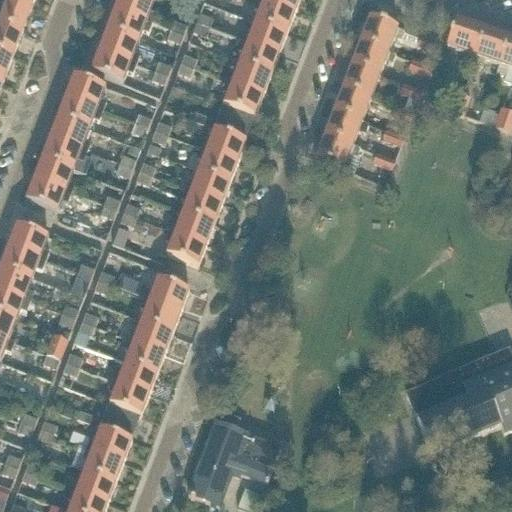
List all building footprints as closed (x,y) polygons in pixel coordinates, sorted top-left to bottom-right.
[(32,10),(36,0),(10,0),(10,2),(32,10)] [(151,16),(155,3),(146,0),(120,0),(115,14),(152,28),(156,18),(151,16)] [(295,18),(301,0),(259,0),(258,3),(295,18)] [(0,28),(22,37),(32,10),(10,2),(4,19),(0,17),(0,28)] [(287,39),(295,18),(258,3),(254,13),(260,15),(256,26),(287,39)] [(149,37),(152,28),(115,14),(107,34),(139,46),(143,35),(149,37)] [(197,27),(210,32),(213,24),(200,19),(197,27)] [(361,46),(389,56),(395,41),(402,44),(405,35),(370,22),(361,46)] [(469,67),(482,32),(457,24),(453,35),(452,36),(450,40),(451,40),(447,51),(463,57),(460,64),(469,67)] [(171,35),(184,40),(187,30),(174,25),(171,35)] [(280,59),(287,39),(256,26),(251,37),(246,35),(243,45),(280,59)] [(202,53),(210,32),(197,27),(189,48),(202,53)] [(0,55),(13,61),(22,37),(0,28),(0,55)] [(495,68),(505,40),(482,32),(469,67),(482,71),(485,64),(495,68)] [(135,57),(139,46),(107,34),(99,55),(137,69),(140,60),(135,57)] [(180,49),(184,40),(171,35),(167,43),(180,49)] [(511,87),(511,42),(505,40),(495,68),(493,75),(506,80),(504,85),(511,87)] [(437,57),(440,48),(421,41),(418,49),(437,57)] [(272,79),(280,59),(243,45),(239,54),(244,57),(240,68),(272,79)] [(396,59),(389,56),(361,46),(353,69),(380,80),(385,65),(393,68),(396,59)] [(0,84),(4,86),(13,61),(0,55),(0,84)] [(133,78),(137,69),(99,55),(91,76),(123,88),(128,76),(133,78)] [(181,69),(194,73),(197,64),(185,60),(181,69)] [(428,80),(431,73),(412,66),(410,73),(428,80)] [(155,75),(169,80),(172,72),(159,67),(155,75)] [(264,100),(272,79),(240,68),(236,78),(230,76),(227,86),(264,100)] [(191,82),(194,73),(181,69),(178,77),(191,82)] [(371,103),(380,80),(353,69),(344,92),(371,103)] [(165,89),(169,80),(155,75),(152,84),(165,89)] [(405,89),(426,95),(429,85),(409,78),(405,89)] [(106,92),(88,85),(74,80),(66,102),(103,116),(107,107),(101,105),(106,92)] [(256,121),(264,100),(227,86),(223,95),(229,97),(224,109),(253,120),(256,121)] [(419,105),(423,97),(404,90),(401,97),(419,105)] [(362,127),(371,103),(344,92),(335,116),(362,127)] [(470,102),(459,98),(455,96),(449,116),(464,121),(470,102)] [(100,125),(103,116),(66,102),(58,122),(90,134),(94,123),(100,125)] [(246,140),(253,120),(224,109),(215,134),(239,143),(241,138),(246,140)] [(410,127),(413,120),(394,112),(391,120),(410,127)] [(494,132),(498,120),(494,119),(495,115),(486,112),(480,127),(494,132)] [(504,134),(510,115),(503,113),(496,132),(504,134)] [(369,129),(362,127),(335,116),(326,139),(353,150),(359,137),(365,139),(369,129)] [(204,130),(207,122),(195,117),(192,125),(204,130)] [(136,127),(149,133),(152,125),(139,120),(136,127)] [(86,146),(90,134),(58,122),(50,143),(88,157),(91,148),(86,146)] [(145,143),(149,133),(136,127),(132,138),(145,143)] [(156,136),(169,141),(172,132),(159,127),(156,136)] [(246,146),(239,143),(215,134),(210,146),(205,144),(201,153),(238,167),(246,146)] [(165,150),(169,141),(156,136),(152,145),(165,150)] [(401,151),(405,143),(385,136),(382,143),(401,151)] [(361,153),(353,150),(326,139),(317,163),(328,168),(328,169),(332,170),(333,170),(344,174),(350,159),(357,162),(361,153)] [(84,166),(88,157),(50,143),(42,163),(74,175),(79,164),(84,166)] [(138,161),(141,153),(130,149),(127,157),(138,161)] [(158,161),(162,153),(151,149),(147,157),(158,161)] [(230,188),(238,167),(201,153),(197,163),(203,165),(199,176),(230,188)] [(393,174),(396,166),(376,159),(374,167),(393,174)] [(120,169),(133,174),(136,166),(123,161),(120,169)] [(70,187),(74,175),(42,163),(34,184),(72,199),(75,189),(70,187)] [(129,184),(133,174),(120,169),(116,179),(129,184)] [(140,177),(153,182),(156,174),(143,169),(140,177)] [(222,208),(230,188),(199,176),(195,187),(189,185),(185,194),(222,208)] [(150,192),(153,182),(140,177),(136,187),(150,192)] [(105,211),(72,199),(34,184),(26,205),(57,217),(58,218),(63,206),(68,208),(101,220),(105,211)] [(215,229),(222,208),(185,194),(182,204),(188,206),(183,217),(204,225),(215,229)] [(105,211),(117,216),(121,207),(108,202),(105,211)] [(125,218),(137,222),(140,214),(128,209),(125,218)] [(114,225),(117,216),(105,211),(101,220),(114,225)] [(215,229),(204,225),(183,217),(179,228),(173,226),(170,236),(207,250),(215,229)] [(134,232),(137,222),(125,218),(121,227),(134,232)] [(45,253),(49,242),(17,229),(9,252),(46,266),(51,255),(45,253)] [(124,237),(118,235),(112,250),(120,253),(123,246),(124,237)] [(199,271),(207,250),(170,236),(166,245),(172,247),(167,259),(199,271)] [(42,277),(46,266),(9,252),(1,272),(33,285),(37,275),(42,277)] [(79,278),(92,283),(95,274),(82,269),(79,278)] [(30,294),(33,285),(1,272),(0,274),(0,295),(31,307),(35,296),(30,294)] [(99,286),(112,291),(116,282),(102,277),(99,286)] [(88,293),(92,283),(79,278),(75,287),(88,293)] [(181,317),(189,295),(158,283),(154,294),(149,292),(144,303),(181,317)] [(109,300),(112,291),(99,286),(95,295),(109,300)] [(31,307),(0,295),(0,318),(17,325),(21,316),(26,318),(31,307)] [(173,338),(181,317),(144,303),(140,314),(146,317),(142,326),(173,338)] [(63,319),(76,324),(80,315),(66,310),(63,319)] [(14,335),(17,325),(0,318),(0,342),(15,348),(19,337),(14,335)] [(83,326),(97,332),(100,323),(87,318),(83,326)] [(73,334),(76,324),(63,319),(59,329),(73,334)] [(93,341),(97,332),(83,326),(80,336),(93,341)] [(165,358),(173,338),(142,326),(138,335),(133,333),(129,344),(165,358)] [(86,354),(91,342),(80,338),(75,349),(86,354)] [(11,359),(15,348),(0,342),(0,366),(1,367),(5,357),(11,359)] [(158,379),(165,358),(129,344),(124,355),(130,358),(126,367),(158,379)] [(47,360),(61,365),(64,357),(51,351),(47,360)] [(511,358),(510,355),(510,353),(407,396),(410,405),(433,459),(501,430),(504,438),(511,434),(511,358)] [(67,368),(81,373),(84,364),(71,359),(67,368)] [(57,375),(61,365),(47,360),(44,370),(57,375)] [(150,399),(158,379),(126,367),(123,376),(117,374),(113,385),(150,399)] [(77,382),(81,373),(67,368),(64,377),(77,382)] [(31,397),(49,403),(59,378),(41,371),(31,397)] [(71,396),(75,386),(63,382),(60,391),(71,396)] [(142,421),(150,399),(113,385),(109,396),(114,399),(110,409),(139,420),(142,421)] [(15,401),(18,392),(6,388),(3,396),(15,401)] [(132,439),(139,420),(110,409),(101,433),(132,445),(125,442),(127,437),(132,439)] [(241,423),(222,416),(219,414),(214,425),(217,426),(189,500),(192,501),(191,502),(196,504),(196,502),(220,511),(233,475),(268,488),(282,452),(248,439),(237,434),(241,423)] [(90,429),(93,420),(81,416),(78,424),(90,429)] [(21,428),(35,433),(38,424),(25,419),(21,428)] [(42,436),(55,441),(58,432),(45,426),(42,436)] [(31,442),(35,433),(21,428),(18,437),(31,442)] [(124,467),(132,445),(101,433),(97,444),(91,442),(87,453),(124,467)] [(51,450),(55,441),(42,436),(38,445),(51,450)] [(116,487),(124,467),(87,453),(83,464),(88,466),(85,475),(116,487)] [(6,469),(19,474),(22,465),(9,460),(6,469)] [(26,476),(39,481),(43,471),(30,467),(26,476)] [(15,483),(19,474),(6,469),(2,478),(15,483)] [(108,508),(116,487),(85,475),(81,485),(76,483),(71,494),(108,508)] [(35,491),(39,481),(26,476),(23,486),(35,491)] [(251,484),(244,504),(260,509),(267,489),(251,484)] [(0,502),(7,505),(11,494),(0,489),(0,502)] [(106,511),(108,508),(71,494),(67,505),(73,507),(70,511),(106,511)]
